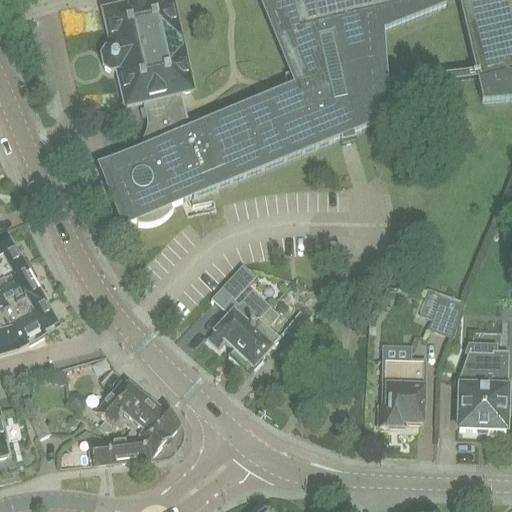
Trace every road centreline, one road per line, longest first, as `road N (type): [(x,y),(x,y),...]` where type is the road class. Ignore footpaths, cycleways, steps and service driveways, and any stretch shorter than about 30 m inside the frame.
road 1 (tertiary): [(242,444),(117,318),(73,255),(0,93)]
road 2 (residential): [(376,483),(287,473),(242,444)]
road 3 (residential): [(376,483),(511,488)]
road 4 (unknown): [(48,6),(69,136)]
